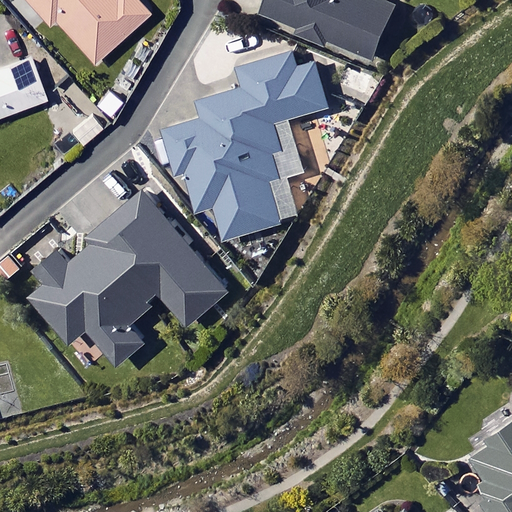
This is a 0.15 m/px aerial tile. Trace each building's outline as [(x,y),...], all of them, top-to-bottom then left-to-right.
[(24,0),(48,26),(54,20),(91,61),(149,9),(140,0),(24,0)] [(265,0),(262,9),(299,25),(297,29),(327,42),(329,37),(373,55),(396,0),(395,0),(265,0)] [(0,112),(44,96),(28,52),(0,62),(0,112)] [(225,235),(281,219),(271,179),(282,177),(275,149),(282,147),(274,117),(334,105),(328,77),(319,78),(313,57),(298,59),(297,52),(237,64),(242,83),(234,89),(206,91),(199,95),(198,102),(203,116),(164,124),(175,174),(187,170),(196,211),(217,205),(225,235)] [(371,74),(348,66),(341,86),(364,94),(371,74)] [(146,187),(86,236),(91,242),(74,256),(64,244),(36,268),(46,280),(31,292),(71,340),(89,326),(120,363),(153,335),(133,311),(160,288),(190,324),(231,289),(146,187)] [(79,191),(68,200),(88,226),(100,217),(79,191)] [(20,269),(8,256),(0,262),(0,283),(2,285),(20,269)] [(511,511),(511,417),(484,435),(488,441),(467,453),(486,484),(476,490),(490,511),(511,511)] [(413,511),(403,495),(376,511),(413,511)]
